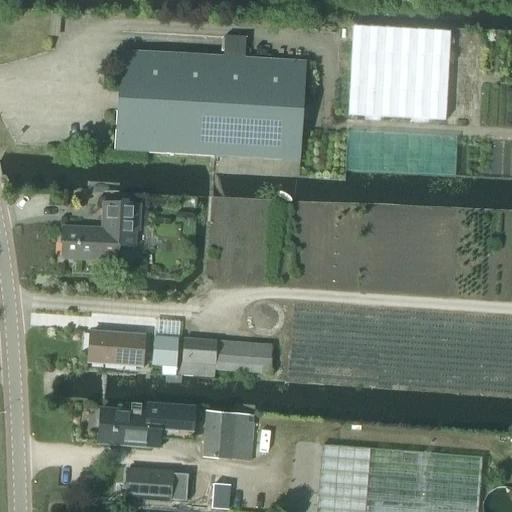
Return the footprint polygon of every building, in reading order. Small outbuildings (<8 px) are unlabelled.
[(352,29),(347,117),(445,122),(450,34),(352,29)] [(121,53),(114,152),(114,154),(299,164),(305,63),(243,59),(244,40),(223,39),(222,59),(121,53)] [(61,262),(116,264),(117,248),(135,249),(136,233),(139,234),(141,205),(101,203),(100,233),(62,231),(61,262)] [(142,368),(144,338),(90,334),(88,364),(142,368)] [(153,339),(151,367),(175,369),(178,341),(153,339)] [(184,340),(181,376),(197,377),(198,370),(269,376),(271,348),(184,340)] [(100,411),(97,445),(159,450),(160,433),(192,436),(194,412),(147,408),(147,415),(100,411)] [(205,413),(201,459),(250,462),(253,417),(205,413)] [(475,511),(480,458),(321,444),(314,511),(475,511)] [(127,472),(125,500),(169,503),(170,503),(186,504),(187,477),(172,475),(127,472)] [(213,486),(211,511),(227,511),(229,487),(213,486)]
